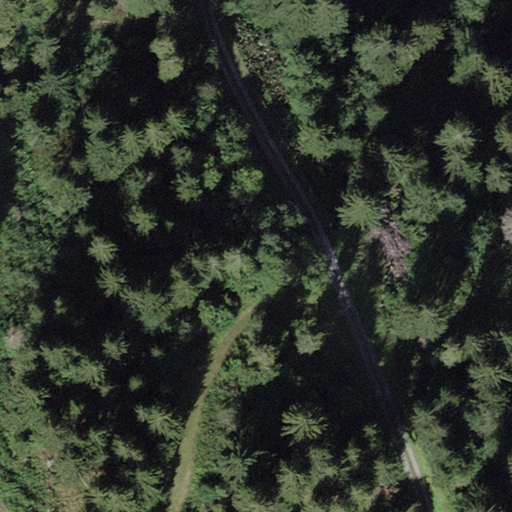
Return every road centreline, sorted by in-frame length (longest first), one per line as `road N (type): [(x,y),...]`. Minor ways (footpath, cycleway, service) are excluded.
road 1 (track): [(415,511),(372,370),(205,22),(202,0)]
road 2 (track): [(356,336),(324,315),(279,304),(241,312),(187,396),(162,511)]
